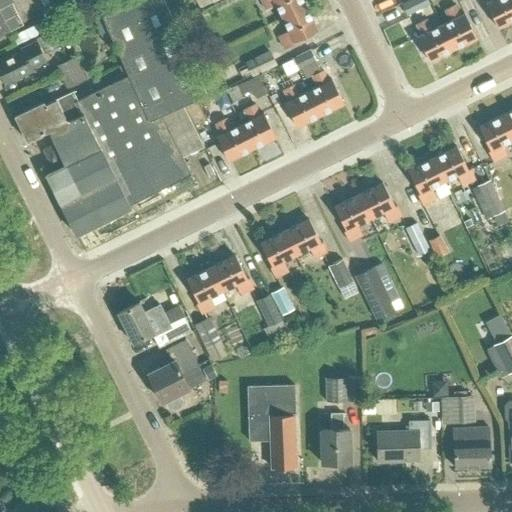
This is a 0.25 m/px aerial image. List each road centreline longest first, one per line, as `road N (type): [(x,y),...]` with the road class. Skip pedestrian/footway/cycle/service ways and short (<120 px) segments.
road 1 (residential): [(74,279),(404,116)]
road 2 (unclassified): [(173,511),(511,501)]
road 3 (residential): [(173,511),(167,467),(74,279)]
road 4 (primary): [(103,511),(7,310)]
road 5 (residential): [(74,279),(0,133)]
road 6 (residential): [(404,116),(347,0)]
